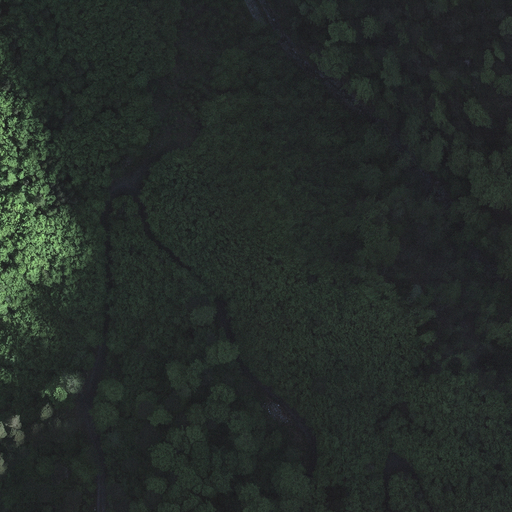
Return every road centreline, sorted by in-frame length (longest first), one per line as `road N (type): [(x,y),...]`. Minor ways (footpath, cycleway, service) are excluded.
road 1 (track): [(104,511),(90,407),(105,356),(111,205),(129,185),(160,240),(221,296),(251,368),(315,433),(318,460),(301,511)]
road 2 (track): [(391,511),(396,458),(413,468),(438,511)]
